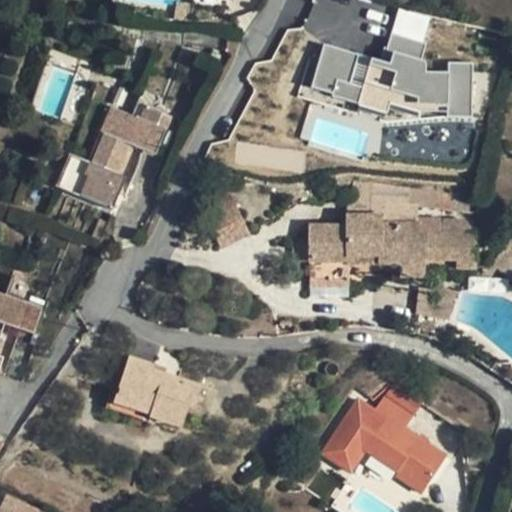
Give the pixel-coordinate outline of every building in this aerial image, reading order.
[(177,2),(174,20),(190,23),(194,6),(177,2)] [(388,103),(465,120),(477,65),(449,58),(446,73),(420,67),(432,15),(398,7),(386,59),(321,45),(311,92),(387,109),(388,103)] [(37,177),(114,210),(127,179),(122,177),(118,175),(130,145),(135,146),(156,155),(172,117),(146,106),(140,119),(111,108),(100,132),(105,134),(92,164),(87,162),(50,146),(37,177)] [(100,132),(87,162),(92,164),(105,134),(100,132)] [(130,145),(118,175),(122,177),(135,146),(130,145)] [(454,211),(456,193),(407,189),(406,200),(418,200),(418,206),(454,211)] [(374,216),(374,199),(374,196),(354,196),(354,216),(374,216)] [(419,219),(418,206),(418,200),(406,200),(374,199),(374,216),(382,216),(382,223),(419,224),(419,219)] [(207,218),(222,250),(251,235),(236,202),(207,218)] [(311,263),(310,280),(350,280),(349,276),(427,277),(427,259),(457,259),(476,259),(476,235),(469,234),(469,229),(469,225),(466,223),(463,221),(462,221),(442,221),(442,219),(419,219),(419,224),(382,223),(382,216),(374,216),(354,216),(348,216),(348,226),(311,226),(311,241),(311,263)] [(511,237),(492,263),(511,279),(511,237)] [(311,263),(311,241),(297,241),(298,263),(311,263)] [(476,259),(457,259),(456,270),(476,270),(476,259)] [(14,276),(15,272),(3,262),(0,271),(14,276)] [(15,272),(14,276),(7,296),(0,293),(0,368),(4,358),(0,356),(0,343),(7,325),(34,335),(43,309),(27,303),(32,287),(15,272)] [(350,280),(310,280),(310,290),(350,290),(350,280)] [(129,358),(114,403),(151,414),(150,417),(182,427),(189,407),(195,408),(202,387),(153,371),(155,366),(129,358)] [(386,397),(414,416),(415,417),(424,405),(391,384),(383,396),(386,397)] [(414,416),(386,397),(375,410),(359,399),(323,453),(351,471),(369,446),(387,458),(383,463),(398,472),(401,469),(427,486),(447,457),(405,429),(414,416)] [(365,451),(383,463),(387,458),(369,446),(365,451)] [(401,469),(398,472),(396,476),(422,494),(427,486),(401,469)] [(40,511),(5,496),(0,506),(0,511),(40,511)]
